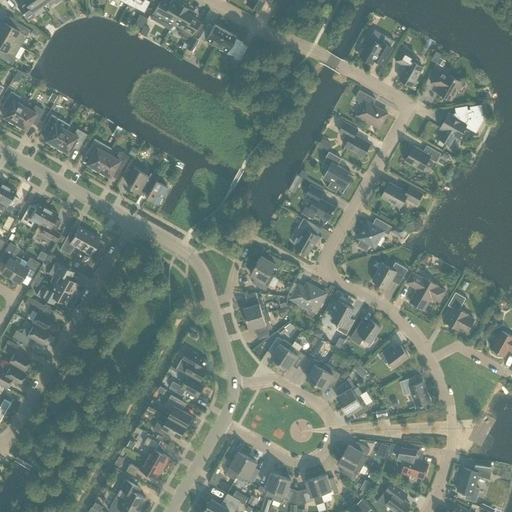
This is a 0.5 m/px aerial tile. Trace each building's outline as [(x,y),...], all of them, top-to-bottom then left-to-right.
[(33,13),(42,7),(37,0),(22,0),(25,3),(18,8),(28,22),(35,17),(33,13)] [(132,0),(136,2),(134,7),(144,12),(149,2),(146,0),(132,0)] [(162,18),(173,24),(183,6),(172,0),(171,0),(169,5),(160,0),(152,15),(161,20),(162,18)] [(248,0),(247,2),(259,10),(264,0),(273,0),(274,1),(274,0),(248,0)] [(194,12),(183,6),(173,24),(183,30),(182,32),(191,37),(199,22),(191,18),(194,12)] [(2,21),(0,25),(0,34),(21,46),(30,30),(17,23),(14,28),(2,21)] [(216,46),(225,30),(215,24),(213,27),(207,23),(199,38),(204,42),(206,41),(207,41),(212,46),(213,45),(216,46)] [(145,36),(149,29),(144,26),(140,33),(145,36)] [(236,36),(225,30),(216,46),(219,48),(218,50),(225,52),(226,52),(226,54),(233,56),(234,56),(233,59),(240,61),(248,46),(242,43),(243,42),(235,38),(236,36)] [(21,46),(0,34),(0,48),(2,50),(0,53),(0,57),(11,64),(21,46)] [(199,40),(193,37),(186,49),(192,52),(199,40)] [(360,57),(373,64),(377,56),(384,60),(391,48),(384,43),(383,45),(377,42),(377,40),(373,38),(372,39),(370,38),(360,57)] [(412,86),(423,67),(410,60),(414,53),(404,47),(396,61),(406,67),(399,79),(412,86)] [(441,66),(446,58),(438,52),(433,60),(441,66)] [(438,92),(451,100),(461,82),(448,74),(448,75),(438,69),(431,82),(441,88),(438,92)] [(373,105),(376,99),(360,90),(356,98),(364,103),(357,115),(380,128),(388,113),(373,105)] [(3,117),(15,123),(24,106),(17,102),(20,97),(11,91),(3,104),(8,107),(3,117)] [(32,110),(24,106),(15,123),(26,130),(32,120),(37,123),(44,110),(35,105),(32,110)] [(470,119),(467,106),(455,108),(457,117),(454,117),(450,115),(448,115),(441,128),(445,130),(440,139),(450,145),(455,136),(459,138),(467,124),(466,124),(470,119)] [(57,147),(66,130),(59,126),(62,120),(52,114),(44,127),(50,131),(45,141),(57,147)] [(364,156),(371,144),(355,135),(358,129),(345,122),(339,132),(350,138),(345,146),(364,156)] [(66,130),(57,147),(68,154),(74,144),(79,148),(87,135),(77,129),(74,134),(66,130)] [(87,164),(98,171),(108,153),(101,149),(104,144),(94,139),(87,152),(92,155),(87,164)] [(424,151),(414,146),(405,162),(422,171),(429,158),(436,162),(441,154),(427,146),(424,151)] [(116,158),(108,153),(98,171),(110,177),(115,168),(121,171),(129,157),(119,151),(116,158)] [(330,167),(324,178),(324,177),(331,181),(327,187),(337,192),(340,186),(345,189),(343,193),(353,175),(349,173),(351,171),(339,164),(342,158),(329,151),(322,163),(330,167)] [(143,190),(150,177),(133,167),(126,181),(131,184),(129,188),(140,195),(143,190)] [(152,173),(150,177),(143,190),(148,193),(145,198),(157,204),(167,186),(156,180),(158,176),(152,173)] [(303,178),(298,175),(291,188),(296,190),(303,178)] [(398,208),(406,205),(404,200),(406,198),(417,204),(423,194),(410,186),(406,192),(391,183),(383,197),(397,205),(398,208)] [(336,207),(324,201),(320,198),(324,191),(312,184),(305,196),(312,199),(313,202),(310,208),(306,206),(302,212),(302,213),(313,219),(313,218),(316,213),(328,220),(333,211),(334,212),(335,210),(334,210),(336,207)] [(16,190),(6,185),(0,195),(0,210),(2,211),(3,209),(11,213),(19,199),(13,196),(16,190)] [(39,224),(48,208),(38,203),(35,208),(29,205),(20,221),(31,227),(34,221),(39,224)] [(48,208),(39,224),(44,227),(41,233),(55,242),(60,233),(56,230),(61,222),(55,219),(58,214),(48,208)] [(10,231),(14,219),(8,217),(4,229),(10,231)] [(295,247),(308,254),(314,243),(315,243),(319,236),(312,232),(315,225),(303,218),(297,229),(303,233),(295,247)] [(367,222),(358,238),(360,239),(356,245),(367,251),(371,245),(375,247),(384,232),(389,235),(391,231),(401,236),(404,230),(394,225),(393,227),(376,218),(372,225),(367,222)] [(74,246),(80,249),(90,232),(80,226),(72,239),(67,236),(60,249),(70,254),(74,246)] [(100,238),(90,232),(80,249),(86,252),(81,261),(91,266),(98,253),(93,251),(100,238)] [(10,278),(19,263),(13,260),(17,253),(13,251),(16,246),(10,242),(0,258),(0,260),(6,264),(0,273),(10,278)] [(47,264),(51,257),(44,252),(40,259),(47,264)] [(256,265),(271,274),(275,267),(278,269),(283,261),(269,253),(266,258),(261,256),(256,265)] [(19,263),(10,278),(20,284),(27,271),(33,274),(40,263),(30,257),(25,266),(19,263)] [(54,285),(54,284),(71,294),(77,283),(64,276),(68,269),(55,262),(48,274),(53,276),(49,282),(54,285)] [(372,280),(388,289),(393,281),(399,284),(408,269),(395,262),(392,269),(382,263),(372,280)] [(274,276),(271,274),(256,265),(250,275),(255,278),(252,283),(266,290),(274,276)] [(151,277),(155,271),(150,268),(146,274),(151,277)] [(410,301),(425,310),(431,298),(439,302),(445,291),(438,286),(424,277),(423,278),(419,276),(413,272),(407,283),(413,286),(415,283),(419,285),(410,301)] [(316,312),(326,293),(307,283),(305,289),(299,285),(292,298),(316,312)] [(65,304),(71,294),(54,284),(54,285),(51,290),(42,285),(37,295),(49,302),(52,297),(65,304)] [(446,322),(455,327),(455,325),(467,332),(474,320),(467,315),(468,314),(460,309),(466,298),(456,292),(448,305),(454,309),(446,322)] [(29,297),(24,304),(37,311),(31,322),(47,331),(53,319),(40,312),(44,305),(29,297)] [(247,319),(269,312),(266,305),(264,305),(262,297),(247,301),(249,307),(243,309),(247,319)] [(346,335),(355,320),(349,317),(354,309),(342,302),(332,320),(340,324),(337,329),(346,335)] [(269,312),(247,319),(250,330),(255,328),(257,334),(272,329),(269,321),(271,320),(269,312)] [(364,338),(371,342),(381,327),(370,320),(367,325),(362,321),(353,333),(349,338),(359,345),(364,338)] [(30,331),(24,328),(21,333),(16,330),(12,337),(30,347),(34,340),(42,345),(49,333),(33,325),(30,331)] [(511,351),(511,336),(502,330),(492,348),(505,356),(508,349),(511,351)] [(280,364),(292,345),(283,338),(282,340),(277,337),(269,349),(274,353),(271,357),(280,364)] [(345,340),(340,337),(335,347),(340,350),(345,340)] [(24,371),(31,360),(16,351),(18,346),(8,340),(3,349),(13,355),(9,362),(24,371)] [(292,345),(280,364),(289,370),(292,365),(297,368),(306,356),(298,351),(302,345),(295,341),(292,345)] [(319,343),(313,355),(316,357),(322,344),(319,343)] [(394,367),(409,356),(401,346),(396,349),(392,344),(379,354),(386,363),(389,361),(394,367)] [(205,359),(188,349),(177,368),(189,375),(200,381),(200,382),(207,370),(200,366),(205,359)] [(316,384),(324,369),(323,369),(318,366),(320,362),(311,357),(304,371),(309,374),(306,379),(316,384)] [(324,369),(316,384),(325,390),(328,385),(333,388),(341,374),(333,370),(334,368),(326,364),(323,369),(324,369)] [(20,385),(26,374),(11,365),(7,372),(0,368),(0,385),(4,387),(4,388),(6,389),(11,381),(20,385)] [(200,382),(200,381),(189,375),(189,376),(183,373),(179,379),(185,383),(183,387),(173,381),(169,388),(182,395),(186,390),(198,397),(204,385),(200,382)] [(337,396),(342,406),(357,397),(353,390),(356,388),(349,377),(336,390),(339,395),(337,396)] [(417,406),(430,402),(423,382),(417,384),(415,377),(400,382),(404,394),(412,392),(417,406)] [(172,410),(168,417),(186,427),(192,416),(180,409),(184,402),(171,395),(165,406),(172,410)] [(360,395),(357,397),(342,406),(348,415),(353,412),(356,417),(369,409),(360,395)] [(0,420),(10,402),(4,399),(0,405),(0,420)] [(180,438),(186,427),(168,417),(165,424),(158,420),(153,429),(165,436),(168,431),(180,438)] [(152,448),(146,458),(163,468),(169,457),(156,450),(160,444),(148,437),(144,443),(152,448)] [(366,456),(370,449),(356,442),(354,447),(349,444),(343,454),(364,465),(368,457),(366,456)] [(423,478),(428,464),(412,459),(415,450),(401,448),(399,455),(407,457),(402,473),(410,476),(410,474),(423,478)] [(236,478),(248,457),(238,451),(225,474),(229,476),(230,474),(236,478)] [(364,465),(343,454),(338,464),(343,466),(340,472),(354,479),(358,471),(360,472),(364,465)] [(258,462),(248,457),(236,478),(243,482),(245,479),(252,484),(260,470),(255,467),(258,462)] [(157,479),(163,468),(146,458),(140,469),(131,464),(127,471),(140,479),(144,472),(157,479)] [(466,493),(465,498),(476,502),(480,489),(475,487),(478,476),(490,479),(492,467),(475,464),(473,471),(464,468),(457,490),(466,493)] [(265,495),(273,497),(273,498),(281,476),(271,472),(265,488),(260,486),(258,490),(266,493),(265,495)] [(327,474),(316,477),(324,502),(332,499),(331,495),(339,492),(334,477),(329,479),(327,474)] [(292,480),(281,476),(273,498),(273,497),(272,500),(280,503),(282,498),(290,501),(292,495),(287,493),(292,480)] [(316,504),(324,502),(316,477),(306,481),(309,492),(304,494),(307,503),(315,500),(316,504)] [(121,489),(117,495),(141,508),(146,498),(134,491),(137,486),(126,480),(121,489)] [(231,485),(223,480),(219,486),(227,492),(231,485)] [(387,505),(395,511),(404,511),(410,504),(404,499),(408,494),(403,491),(392,482),(385,491),(376,503),(384,508),(387,505)] [(353,494),(344,499),(348,506),(357,500),(353,494)] [(124,511),(138,511),(141,508),(117,495),(112,505),(109,510),(111,511),(122,511),(123,511),(124,511)] [(248,503),(253,505),(257,498),(252,496),(248,503)] [(205,510),(208,511),(234,511),(237,507),(226,501),(223,506),(211,499),(205,510)] [(365,504),(362,500),(355,506),(358,510),(365,504)] [(493,511),(495,509),(482,503),(479,510),(484,511),(493,511)]
